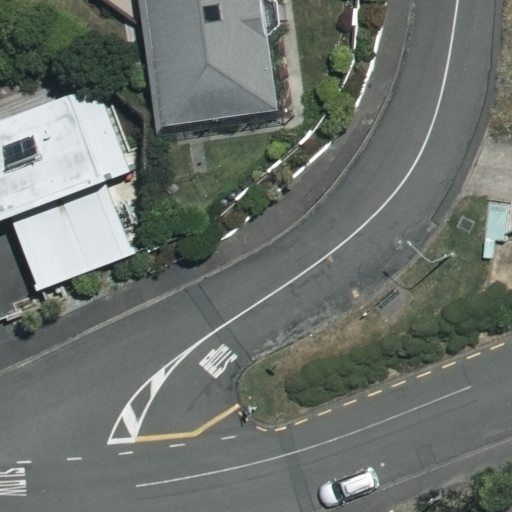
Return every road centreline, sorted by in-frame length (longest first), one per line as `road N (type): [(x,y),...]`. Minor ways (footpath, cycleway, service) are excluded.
road 1 (residential): [(457,0),(438,107),(416,159),(345,241),(165,369),(126,425),(112,488)]
road 2 (residential): [(511,371),(256,463),(112,488)]
